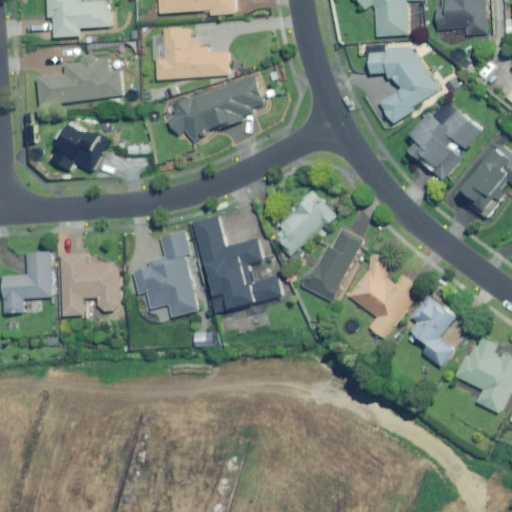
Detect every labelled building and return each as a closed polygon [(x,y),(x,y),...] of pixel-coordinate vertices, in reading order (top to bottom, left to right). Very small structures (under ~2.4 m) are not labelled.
[(83,3),(82,0),(52,0),(53,18),(57,18),(59,38),(84,37),(83,29),(115,27),(114,11),(108,11),(108,2),(83,3)] [(242,14),(240,0),(164,0),(166,14),(215,11),(215,16),(242,14)] [(363,0),(368,10),(377,5),(379,9),(380,37),(410,35),(409,1),(421,0),(363,0)] [(491,34),(489,0),(446,0),(447,8),(442,9),(443,30),(471,28),(471,35),(491,34)] [(199,28),(168,30),(170,60),(161,60),(163,80),(235,75),(233,52),(213,53),(212,50),(201,50),(199,28)] [(390,50),(390,44),(370,44),(370,54),(375,54),(376,74),(392,73),(392,80),(398,78),(405,90),(384,104),(398,124),(417,111),(415,108),(442,91),(414,48),(390,50)] [(114,72),(112,59),(68,65),(70,74),(42,78),(46,106),(128,96),(125,71),(114,72)] [(190,130),(192,137),(260,114),(258,108),(268,104),(259,77),(181,104),(183,111),(170,121),(182,135),(190,130)] [(488,131),(463,109),(448,126),(435,115),(417,135),(424,141),(414,152),(447,181),(465,160),(449,147),(458,137),(472,149),(488,131)] [(112,141),(74,123),(62,149),(80,158),(78,163),(97,172),(112,141)] [(511,151),(505,146),(464,198),(487,217),(511,184),(511,151)] [(341,217),(316,192),(302,206),(304,208),(285,227),(289,230),(279,240),(296,257),(327,227),(329,229),(341,217)] [(232,248),(224,217),(199,224),(211,266),(215,265),(219,282),(215,283),(223,314),(288,297),(284,279),(259,286),(254,266),(269,262),(263,240),(232,248)] [(365,242),(345,231),(336,247),(334,246),(319,275),(315,273),(308,287),(338,302),(344,289),(342,288),(365,242)] [(195,255),(189,233),(165,238),(170,259),(153,262),(155,269),(139,273),(144,295),(153,293),(156,310),(175,306),(178,317),(204,311),(191,256),(195,255)] [(58,298),(57,254),(33,254),(33,276),(10,276),(10,314),(30,314),(29,298),(58,298)] [(391,257),(375,254),(375,269),(355,297),(383,317),(376,328),(390,338),(425,290),(407,277),(401,286),(388,277),(391,257)] [(92,264),(91,255),(66,256),(69,317),(89,316),(89,298),(104,298),(104,311),(123,311),(121,263),(92,264)] [(463,316),(436,295),(418,318),(424,323),(417,332),(435,345),(429,353),(447,367),(459,351),(445,339),(463,316)] [(222,347),(222,333),(198,334),(198,347),(222,347)] [(511,356),(508,355),(478,341),(461,377),(489,390),(483,403),(505,413),(511,398),(511,356)]
